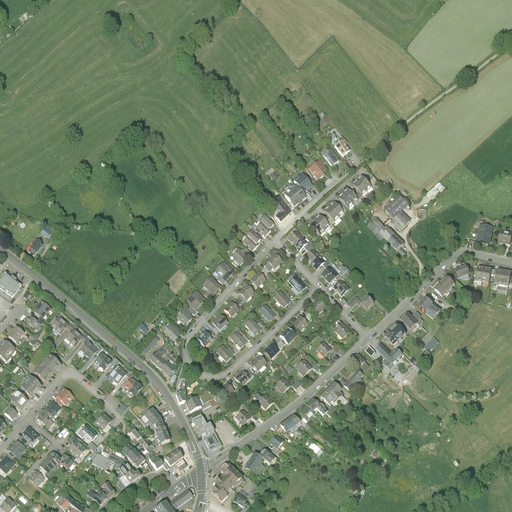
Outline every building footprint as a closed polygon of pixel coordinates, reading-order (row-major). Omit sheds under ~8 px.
[(324,114),(320,116),(326,124),(330,121),(324,114)] [(344,146),(341,142),(339,144),(335,147),(343,158),(349,153),(344,146)] [(339,163),(330,151),(327,153),(326,153),(326,154),(323,156),(326,160),(326,161),(328,163),(329,164),(332,168),(339,163)] [(354,167),(349,161),(345,165),(349,171),(354,167)] [(319,163),(313,168),(311,166),(306,170),(312,179),(314,177),(317,181),(323,177),(321,175),(326,171),(322,166),(320,163),(319,163)] [(311,187),(302,176),(300,178),(299,177),(295,180),(296,181),(295,181),(294,183),(296,186),(303,194),(311,187)] [(368,184),(362,178),(357,182),(367,192),(371,188),(368,184)] [(374,178),(368,184),(371,188),(372,189),(378,183),(374,178)] [(367,192),(357,182),(353,186),(359,193),(362,197),(362,196),(364,194),(367,192)] [(440,182),(430,190),(434,195),(444,187),(440,182)] [(303,194),(296,186),(284,196),(290,204),(293,209),(306,199),(303,194)] [(354,197),(348,191),(343,195),(352,205),(357,201),(354,197)] [(352,205),(343,195),(338,200),(344,206),(348,210),(348,209),(352,205)] [(409,206),(400,197),(385,211),(394,221),(402,213),(401,213),(409,206)] [(280,223),(290,214),(278,198),(271,203),(277,211),(277,218),(276,219),(280,223)] [(340,211),(334,204),(329,208),(338,218),(343,214),(340,211)] [(338,218),(329,208),(324,213),(330,219),(333,223),(334,222),(338,218)] [(394,221),(392,223),(393,223),(392,224),(401,232),(410,222),(402,213),(394,221)] [(325,224),(319,217),(315,221),(324,231),(329,227),(325,224)] [(273,226),(264,218),(259,223),(260,224),(261,224),(269,231),(273,226)] [(324,231),(315,221),(310,226),(315,231),(319,236),(324,231)] [(380,234),(382,232),(373,223),(368,228),(380,241),(384,238),(380,234)] [(269,231),(261,224),(260,224),(256,229),(266,238),(270,233),(269,231)] [(54,231),(47,226),(41,234),(48,239),(54,231)] [(492,230),(481,227),(480,231),(478,240),(489,243),(492,230)] [(390,245),(397,238),(386,228),(382,232),(380,234),(384,238),(390,245)] [(480,231),(472,229),(470,239),(478,240),(480,231)] [(260,241),(251,232),(246,237),(247,239),(256,246),(260,241)] [(511,235),(500,232),(498,241),(505,243),(505,245),(509,246),(511,235)] [(293,236),(288,241),(293,247),(302,239),(296,233),(293,236)] [(404,246),(397,238),(390,245),(398,252),(401,249),(404,246)] [(256,246),(247,239),(243,244),(253,252),(257,247),(256,246)] [(302,239),(293,247),(299,253),(304,248),(307,245),(302,239)] [(42,246),(36,241),(30,248),(37,254),(42,246)] [(242,250),(240,252),(238,251),(233,256),(236,259),(231,264),(238,269),(246,259),(244,257),(245,257),(243,255),(245,253),(243,252),(242,250)] [(310,255),(305,259),(311,265),(319,258),(313,252),(310,255)] [(275,255),(273,257),(273,258),(268,263),(267,263),(268,264),(273,269),(274,270),(278,265),(279,266),(282,263),(275,255)] [(319,258),(311,265),(316,271),(322,266),(325,264),(324,263),(319,258)] [(232,273),(223,264),(216,271),(220,274),(219,275),(221,278),(226,282),(229,279),(228,278),(232,273)] [(273,269),(268,264),(264,267),(265,268),(269,273),(273,269)] [(332,267),(330,269),(330,268),(327,271),(321,277),(329,285),(335,279),(338,277),(338,276),(337,276),(340,273),(333,266),(331,267),(332,267)] [(467,266),(455,270),(458,279),(462,278),(462,277),(468,275),(466,271),(468,270),(467,266)] [(485,268),(478,267),(476,276),(475,280),(482,282),(485,268)] [(492,270),(485,268),(482,282),(489,283),(491,275),(492,270)] [(511,273),(498,270),(496,276),(494,288),(498,289),(499,285),(508,287),(509,283),(511,273)] [(342,272),(338,276),(338,277),(335,279),(337,282),(341,278),(344,275),(342,272)] [(22,286),(6,273),(0,280),(0,289),(12,299),(22,286)] [(266,281),(259,274),(256,276),(257,276),(251,281),(250,281),(257,289),(258,289),(257,288),(262,284),(266,281)] [(293,275),(287,281),(289,283),(295,277),(293,275)] [(301,283),(296,277),(295,277),(289,283),(293,288),(297,291),(299,294),(306,288),(305,287),(301,283)] [(447,277),(434,290),(443,298),(455,285),(447,277)] [(226,282),(221,278),(218,282),(222,286),(226,282)] [(220,288),(210,279),(203,286),(211,294),(209,296),(211,298),(213,295),(213,296),(220,288)] [(341,283),(340,282),(337,285),(333,289),(341,298),(345,294),(348,290),(341,283)] [(247,286),(245,288),(245,289),(240,294),(239,294),(246,301),(246,300),(250,296),(251,297),(254,294),(247,286)] [(285,298),(280,292),(273,298),(277,303),(281,306),(284,309),(290,303),(289,302),(285,298)] [(196,293),(186,303),(191,307),(196,312),(196,311),(205,301),(196,293)] [(356,298),(347,306),(350,309),(359,301),(356,298)] [(374,305),(368,298),(361,304),(367,311),(374,305)] [(432,306),(425,300),(418,308),(426,314),(432,306)] [(318,301),(317,303),(311,309),(317,315),(322,311),(325,308),(318,301)] [(50,310),(42,303),(40,305),(39,305),(37,307),(46,315),(50,310)] [(232,303),(230,305),(224,311),(224,310),(224,311),(231,318),(230,317),(235,313),(239,310),(232,303)] [(271,312),(265,306),(259,312),(269,323),(276,317),(275,316),(271,312)] [(432,306),(426,314),(433,320),(440,312),(432,306)] [(46,315),(37,307),(35,310),(36,311),(34,313),(40,318),(42,320),(43,319),(46,315)] [(196,312),(191,307),(188,311),(194,317),(198,313),(196,311),(196,312)] [(185,308),(182,312),(183,313),(177,319),(185,327),(191,320),(190,318),(187,315),(189,312),(188,311),(185,308)] [(402,320),(408,314),(405,311),(399,317),(402,320)] [(460,315),(455,311),(448,319),(454,323),(460,315)] [(411,318),(417,325),(421,317),(416,313),(411,318)] [(411,318),(408,315),(401,321),(411,331),(417,325),(411,318)] [(227,323),(220,316),(218,318),(213,324),(212,323),(212,324),(219,331),(219,330),(223,326),(224,327),(225,326),(227,323)] [(36,322),(31,318),(29,320),(28,320),(27,322),(27,323),(35,330),(39,325),(36,322)] [(300,318),(298,320),(299,320),(293,326),(293,325),(292,326),(299,333),(300,333),(299,332),(303,329),(304,328),(307,326),(300,318)] [(58,319),(57,320),(51,327),(56,331),(64,322),(61,320),(60,321),(58,319)] [(256,326),(251,320),(244,326),(255,336),(261,330),(260,330),(256,326)] [(337,330),(342,326),(338,321),(333,326),(337,330)] [(64,322),(56,331),(61,335),(66,329),(68,327),(66,325),(66,324),(64,322)] [(141,324),(138,329),(147,335),(150,331),(141,324)] [(396,325),(388,332),(389,333),(398,342),(406,334),(396,325)] [(344,328),(342,326),(337,330),(334,333),(337,336),(338,335),(343,340),(342,341),(350,334),(349,334),(343,328),(344,328)] [(169,328),(169,327),(164,333),(174,343),(179,337),(175,333),(169,328)] [(24,335),(16,329),(13,332),(11,334),(11,335),(8,338),(16,344),(24,335)] [(288,330),(286,332),(281,338),(280,337),(280,338),(287,345),(287,344),(291,340),(292,340),(295,337),(288,330)] [(71,333),(65,339),(70,343),(78,334),(76,333),(75,333),(73,331),(72,331),(71,333)] [(212,340),(205,333),(203,334),(204,335),(198,340),(197,340),(204,348),(205,347),(204,347),(208,342),(209,343),(212,340)] [(241,338),(236,333),(230,339),(240,350),(247,344),(246,343),(241,338)] [(398,342),(389,333),(385,337),(388,341),(387,342),(389,344),(390,343),(393,346),(398,342)] [(78,334),(70,343),(75,348),(81,341),(82,339),(80,338),(80,336),(78,334)] [(33,338),(29,343),(33,347),(38,342),(33,338)] [(434,339),(424,349),(428,353),(439,343),(434,339)] [(14,351),(3,342),(0,346),(0,358),(1,359),(5,362),(14,351)] [(85,345),(80,352),(85,356),(92,347),(88,343),(87,343),(85,345)] [(325,346),(323,344),(316,351),(318,354),(319,354),(320,353),(324,358),(323,358),(323,359),(331,352),(330,351),(330,352),(325,346)] [(272,346),(270,347),(270,348),(264,353),(271,361),(271,360),(270,360),(275,355),(276,356),(279,353),(272,346)] [(340,350),(336,346),(332,350),(336,354),(340,350)] [(391,357),(380,346),(376,350),(388,362),(389,362),(393,367),(398,363),(396,361),(391,357)] [(92,347),(85,356),(90,360),(95,354),(97,351),(92,347)] [(100,347),(97,351),(95,354),(97,356),(103,349),(100,347)] [(228,353),(222,347),(216,353),(226,364),(232,358),(232,357),(228,353)] [(158,351),(149,361),(153,365),(158,359),(159,360),(163,356),(162,355),(163,355),(162,354),(158,351)] [(397,351),(391,357),(396,361),(402,355),(397,351)] [(102,355),(94,364),(99,368),(107,359),(102,355)] [(61,366),(50,356),(46,360),(47,361),(45,363),(44,363),(40,368),(41,368),(39,370),(38,370),(34,374),(46,384),(61,366)] [(166,356),(161,362),(165,366),(167,364),(170,360),(166,356)] [(258,359),(252,365),(258,371),(262,367),(263,368),(266,365),(259,357),(257,359),(258,359)] [(370,368),(358,357),(354,361),(361,368),(366,372),(370,368)] [(107,359),(99,368),(104,372),(109,366),(112,363),(107,359)] [(115,359),(112,363),(109,366),(111,368),(117,361),(115,359)] [(159,360),(158,359),(153,365),(160,371),(161,370),(165,366),(161,362),(159,360)] [(311,370),(305,364),(303,361),(296,368),(299,371),(297,372),(303,378),(311,370)] [(393,367),(389,362),(388,362),(385,366),(390,371),(392,369),(392,370),(393,369),(392,368),(393,367)] [(174,371),(167,364),(165,366),(161,370),(169,377),(174,371)] [(19,369),(15,365),(10,371),(14,375),(19,369)] [(116,367),(109,376),(114,380),(121,371),(116,367)] [(376,374),(370,368),(366,372),(372,378),(376,374)] [(121,371),(114,380),(119,385),(126,376),(121,371)] [(358,372),(348,383),(354,388),(359,382),(361,380),(364,377),(358,372)] [(243,373),(241,375),(235,381),(235,380),(242,388),(241,387),(246,383),(247,383),(250,380),(243,373)] [(35,382),(31,379),(21,389),(26,393),(31,398),(41,388),(35,382)] [(129,382),(123,388),(128,393),(136,384),(131,379),(129,382)] [(290,388),(284,382),(285,382),(283,380),(275,387),(278,390),(279,389),(284,394),(290,388)] [(354,388),(348,383),(347,384),(344,387),(350,392),(354,388)] [(136,384),(128,393),(134,398),(142,389),(136,384)] [(341,391),(334,384),(327,391),(334,398),(339,394),(341,391)] [(227,385),(225,387),(219,393),(226,400),(225,399),(230,395),(230,396),(234,393),(227,385)] [(73,398),(64,390),(61,393),(61,392),(58,395),(59,396),(57,398),(58,399),(61,402),(61,403),(64,405),(65,407),(70,401),(70,402),(73,398)] [(334,398),(327,391),(320,399),(324,402),(324,401),(329,406),(331,402),(335,399),(334,398)] [(23,399),(17,394),(16,394),(17,395),(14,399),(13,398),(10,401),(17,407),(20,411),(21,410),(27,403),(23,399)] [(181,395),(176,396),(179,406),(185,404),(185,394),(181,395)] [(267,399),(265,396),(261,400),(257,395),(253,399),(261,407),(262,406),(266,411),(272,405),(267,399)] [(347,401),(342,396),(337,401),(343,406),(347,401)] [(61,402),(58,399),(55,402),(60,406),(62,408),(64,405),(61,403),(61,402)] [(200,409),(196,399),(185,405),(188,412),(189,415),(201,409),(200,409)] [(316,405),(313,402),(306,408),(312,414),(316,410),(323,418),(327,415),(326,415),(327,413),(322,407),(321,408),(318,405),(317,406),(316,404),(316,405)] [(53,404),(52,404),(45,412),(52,418),(54,415),(55,416),(60,410),(57,408),(53,404)] [(122,415),(127,408),(123,405),(117,411),(122,415)] [(312,414),(306,408),(299,414),(304,419),(307,422),(314,416),(312,414)] [(14,413),(10,409),(4,415),(12,422),(17,416),(14,413)] [(152,410),(144,417),(149,422),(156,415),(152,410)] [(330,410),(327,413),(326,415),(327,415),(331,419),(333,417),(335,414),(330,410)] [(52,418),(45,412),(41,418),(40,417),(37,420),(46,428),(47,426),(49,428),(53,424),(50,422),(53,419),(52,418)] [(243,412),(235,419),(238,422),(239,422),(244,426),(250,420),(244,414),(245,414),(243,412)] [(156,415),(149,422),(152,426),(153,427),(154,426),(162,423),(160,420),(156,415)] [(111,423),(104,416),(100,419),(99,419),(98,420),(98,422),(97,423),(104,430),(108,426),(111,423)] [(206,427),(201,417),(191,422),(195,429),(193,430),(198,439),(202,437),(213,432),(209,426),(206,427)] [(302,426),(297,420),(296,421),(293,417),(290,419),(296,427),(297,429),(302,426)] [(290,419),(280,426),(281,427),(285,434),(289,431),(296,427),(290,419)] [(162,423),(154,426),(156,432),(164,429),(162,423)] [(97,436),(86,426),(82,432),(86,435),(93,441),(97,436)] [(285,434),(281,427),(276,431),(278,435),(280,435),(281,434),(283,436),(284,435),(285,434)] [(39,438),(29,429),(23,436),(24,437),(29,441),(26,443),(27,444),(31,447),(39,438)] [(65,429),(57,437),(59,439),(68,431),(65,429)] [(137,435),(132,429),(128,433),(130,435),(131,434),(138,442),(141,439),(137,435)] [(156,432),(154,433),(156,438),(166,434),(164,429),(156,432)] [(82,432),(81,431),(77,435),(82,439),(86,435),(82,432)] [(146,440),(140,432),(137,435),(141,439),(143,442),(146,440)] [(221,447),(213,432),(202,437),(210,453),(221,447)] [(166,434),(156,438),(158,442),(156,442),(158,446),(159,446),(160,447),(170,443),(166,434)] [(29,441),(24,437),(20,441),(25,446),(26,446),(27,444),(26,443),(29,441)] [(76,442),(71,438),(67,442),(72,447),(68,451),(77,459),(85,450),(76,442)] [(283,443),(276,438),(270,445),(277,450),(283,443)] [(155,450),(146,440),(143,442),(144,443),(147,446),(148,449),(152,453),(155,450)] [(97,449),(91,443),(87,448),(93,453),(97,449)] [(18,444),(14,448),(12,447),(9,451),(10,453),(15,456),(15,457),(18,454),(18,455),(19,454),(21,456),(25,452),(22,449),(23,448),(18,444)] [(323,453),(313,444),(308,449),(319,458),(323,453)] [(128,447),(122,453),(126,457),(133,451),(128,447)] [(277,450),(274,448),(271,451),(277,457),(280,453),(277,450)] [(152,453),(148,449),(146,451),(150,455),(148,457),(150,460),(153,459),(155,462),(158,460),(152,453)] [(133,451),(126,457),(133,464),(140,457),(133,451)] [(267,454),(264,451),(262,453),(260,455),(260,456),(258,458),(263,462),(264,462),(269,467),(275,460),(267,454)] [(177,453),(164,462),(166,465),(170,470),(182,460),(177,453)] [(64,456),(60,460),(58,459),(59,458),(56,456),(55,456),(53,454),(49,458),(57,464),(58,465),(60,463),(68,470),(73,464),(69,460),(64,456)] [(108,461),(100,457),(97,455),(92,464),(105,472),(110,462),(108,461)] [(258,458),(254,455),(244,470),(252,477),(255,473),(259,476),(264,470),(259,467),(263,462),(258,458)] [(122,462),(110,456),(108,461),(110,462),(117,466),(122,462)] [(6,457),(0,464),(0,469),(1,470),(6,474),(10,469),(11,470),(15,465),(11,462),(6,458),(6,457)] [(145,462),(140,457),(133,464),(132,465),(137,470),(140,467),(142,465),(145,462)] [(57,464),(49,458),(40,468),(42,469),(47,474),(53,467),(54,468),(57,464)] [(159,462),(158,460),(155,462),(153,459),(150,460),(149,462),(151,465),(156,472),(163,467),(162,467),(159,462)] [(132,473),(126,465),(123,468),(122,469),(118,466),(117,469),(119,470),(125,477),(125,478),(132,473)] [(232,469),(231,469),(228,466),(221,472),(224,476),(221,479),(231,490),(242,479),(232,469)] [(45,476),(40,471),(38,474),(44,479),(46,477),(45,476)] [(38,474),(36,472),(29,481),(37,488),(44,479),(38,474)] [(132,473),(125,478),(125,477),(123,477),(120,479),(126,488),(140,478),(137,474),(134,476),(132,473)] [(231,490),(221,479),(214,485),(217,488),(211,494),(221,504),(227,498),(225,496),(231,490)] [(114,495),(107,485),(103,488),(105,490),(101,493),(107,501),(114,495)] [(260,489),(256,486),(251,493),(256,497),(260,489)] [(96,498),(90,492),(86,495),(92,501),(96,498)] [(192,498),(187,492),(170,504),(175,510),(192,498)] [(107,501),(100,494),(96,498),(92,501),(99,508),(107,501)] [(79,507),(73,502),(68,497),(67,497),(64,501),(69,506),(70,506),(74,509),(76,511),(79,507)] [(61,498),(56,503),(59,506),(64,501),(61,498)] [(242,499),(237,505),(241,508),(244,505),(246,502),(245,501),(242,499)] [(8,500),(0,508),(0,509),(0,510),(2,511),(4,511),(12,504),(8,500)] [(69,506),(64,501),(59,506),(64,511),(69,506)]
